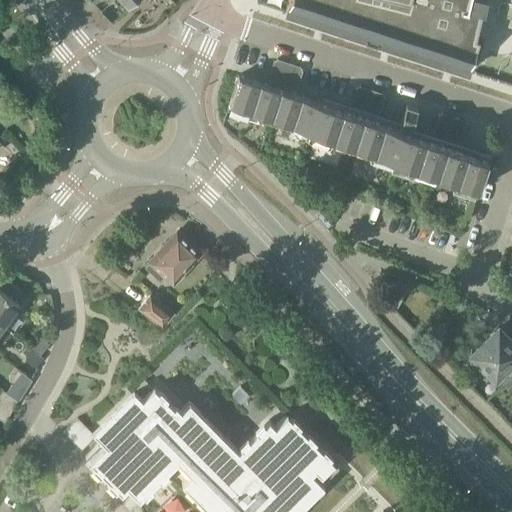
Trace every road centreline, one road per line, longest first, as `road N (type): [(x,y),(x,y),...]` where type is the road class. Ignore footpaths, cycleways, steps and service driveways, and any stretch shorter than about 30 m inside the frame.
road 1 (secondary): [(440,421),(200,135)]
road 2 (secondary): [(171,175),(200,183),(343,338),(440,421)]
road 3 (residential): [(511,116),(213,13)]
road 4 (residential): [(0,456),(65,342),(67,289),(51,231)]
road 5 (residential): [(511,304),(471,289),(511,156)]
